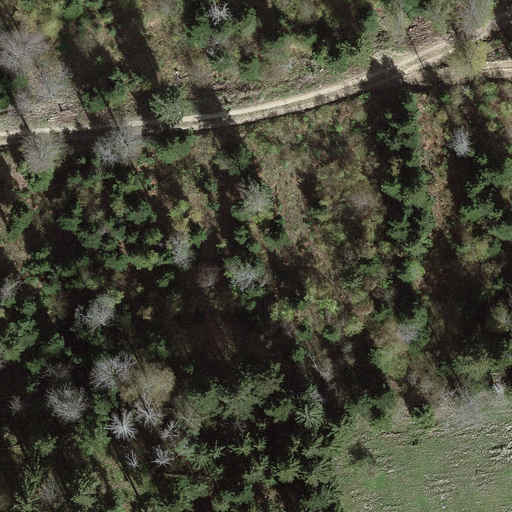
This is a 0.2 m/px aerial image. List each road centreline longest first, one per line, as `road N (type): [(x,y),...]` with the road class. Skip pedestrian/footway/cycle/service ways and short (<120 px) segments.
road 1 (track): [(0,140),(158,131),(295,107),(387,76),(511,17)]
road 2 (track): [(387,76),(511,76)]
